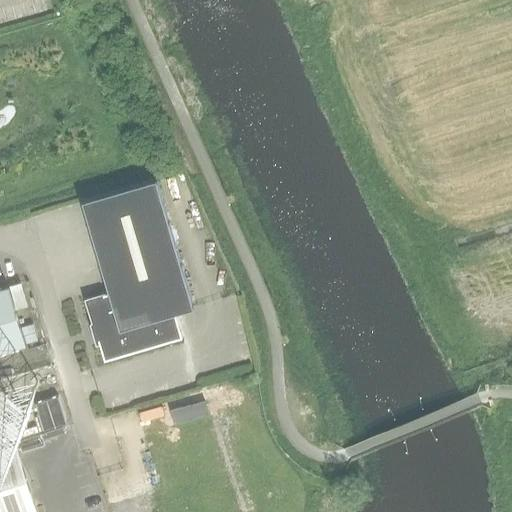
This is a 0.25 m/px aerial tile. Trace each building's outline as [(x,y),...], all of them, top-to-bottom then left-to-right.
[(86,301),(93,324),(104,361),(182,338),(175,314),(194,308),(156,179),(82,202),(109,294),(86,301)] [(0,289),(0,352),(26,345),(9,287),(0,289)] [(58,397),(35,404),(43,431),(66,424),(58,397)] [(206,401),(170,410),(174,424),(209,415),(206,401)] [(0,450),(0,511),(35,511),(15,446),(0,450)]
